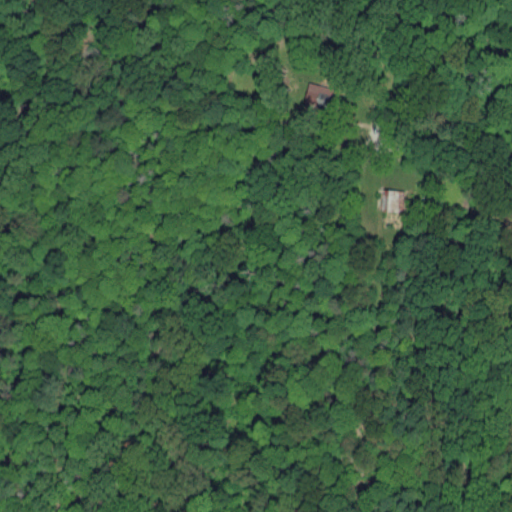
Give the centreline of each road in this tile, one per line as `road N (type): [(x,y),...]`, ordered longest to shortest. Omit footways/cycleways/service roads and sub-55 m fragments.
road 1 (track): [(167,77),(231,111),(384,143)]
road 2 (residential): [(511,178),(384,143)]
